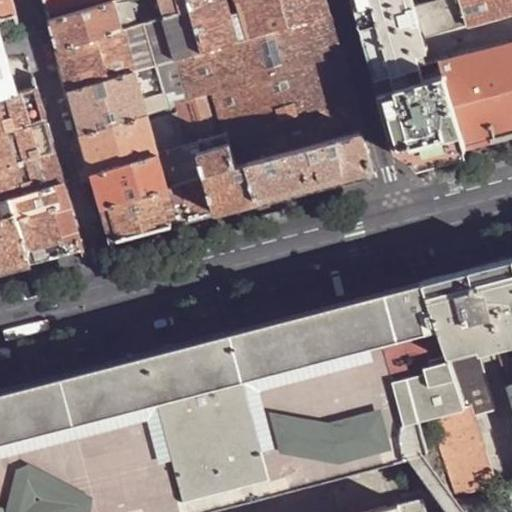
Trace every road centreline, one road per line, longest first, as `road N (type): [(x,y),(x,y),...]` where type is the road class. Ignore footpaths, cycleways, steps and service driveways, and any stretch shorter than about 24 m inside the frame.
road 1 (trunk): [(491,511),(331,356),(127,214),(0,144)]
road 2 (trunk): [(0,144),(127,214),(331,356),(491,511)]
road 3 (residential): [(109,301),(25,0)]
road 4 (secondary): [(401,223),(109,301)]
road 5 (tertiary): [(338,0),(401,223)]
